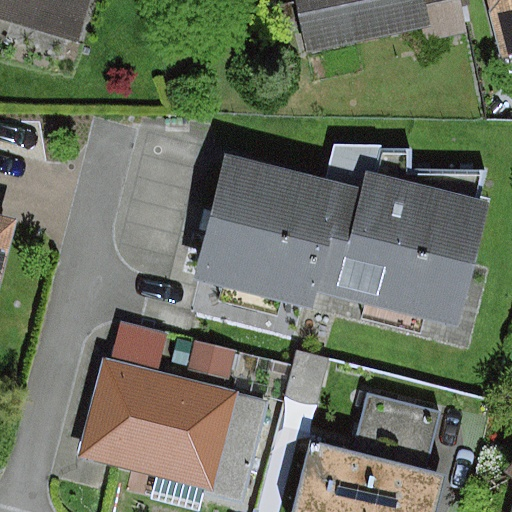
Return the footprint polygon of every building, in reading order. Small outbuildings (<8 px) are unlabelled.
[(91,0),(0,0),(0,14),(80,38),(91,0)] [(303,0),(314,50),(432,26),(426,0),(303,0)] [(461,0),(426,0),(432,26),(435,41),(469,34),(461,0)] [(511,0),(489,0),(504,57),(511,55),(511,0)] [(227,155),(196,281),(319,312),(324,291),(464,325),(495,202),(372,171),(367,190),(227,155)] [(0,220),(0,301),(20,225),(0,220)] [(122,325),(112,362),(159,374),(168,336),(122,325)] [(237,352),(196,343),(190,370),(232,379),(237,352)] [(302,353),(288,401),(316,409),(331,361),(302,353)] [(112,362),(105,361),(80,460),(244,502),(270,403),(159,374),(112,362)] [(368,393),(353,450),(427,470),(443,413),(368,393)] [(321,441),(301,511),(443,511),(453,477),(427,470),(353,450),(321,441)]
